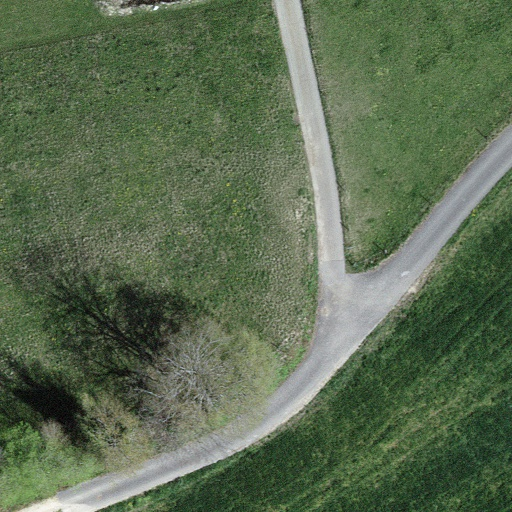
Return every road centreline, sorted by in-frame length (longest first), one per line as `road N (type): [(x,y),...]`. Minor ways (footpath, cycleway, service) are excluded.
road 1 (residential): [(511,142),(336,354),(317,130),(288,0)]
road 2 (track): [(336,354),(249,426),(68,511)]
